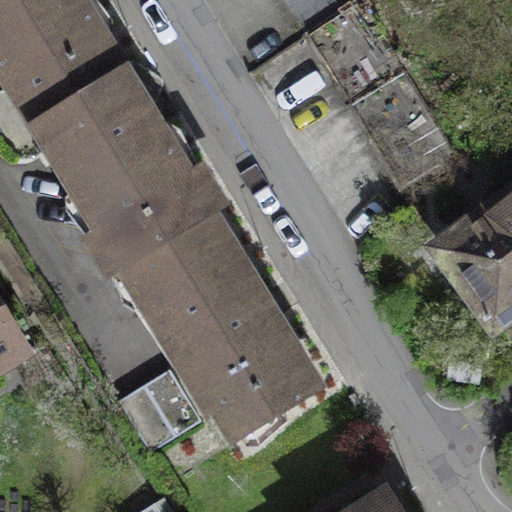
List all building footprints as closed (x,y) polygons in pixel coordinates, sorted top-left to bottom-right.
[(131,54),(95,0),(23,0),(0,15),(0,98),(196,394),(258,487),(369,414),(283,283),(131,54)] [(351,0),(277,0),(370,146),(392,180),(445,147),(351,0)] [(511,208),(453,252),(511,332),(511,208)] [(0,394),(47,366),(0,287),(0,394)] [(420,511),(411,497),(389,511),(420,511)]
